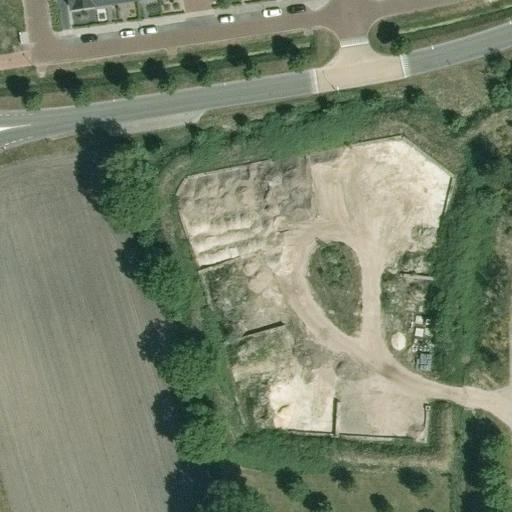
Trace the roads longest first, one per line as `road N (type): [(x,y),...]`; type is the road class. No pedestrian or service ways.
road 1 (residential): [(37,0),(47,53),(348,11)]
road 2 (tertiary): [(32,123),(358,78)]
road 3 (tertiary): [(358,78),(511,34)]
